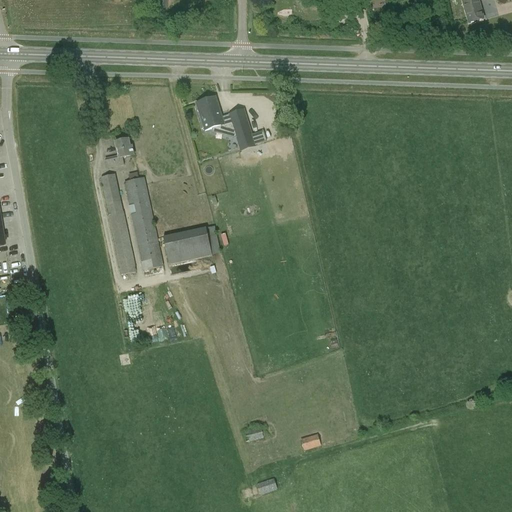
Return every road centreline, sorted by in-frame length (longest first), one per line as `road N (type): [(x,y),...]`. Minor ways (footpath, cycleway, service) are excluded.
road 1 (unclassified): [(78,511),(1,54)]
road 2 (primary): [(245,62),(511,71)]
road 3 (primary): [(1,54),(245,62)]
